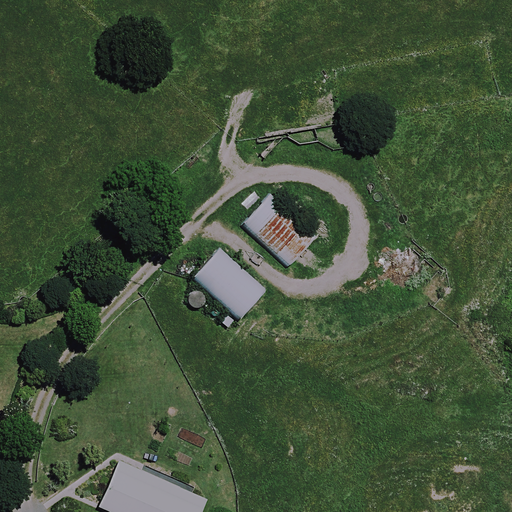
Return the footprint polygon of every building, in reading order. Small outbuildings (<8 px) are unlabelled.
[(337,122),(333,74),(287,78),(291,126),(337,122)] [(316,237),(269,193),(239,225),(286,269),(316,237)] [(217,248),(190,279),(205,293),(195,304),(228,334),(266,292),(217,248)] [(280,268),(265,285),(281,300),(296,283),(280,268)] [(200,511),(205,500),(119,463),(99,508),(107,511),(200,511)]
